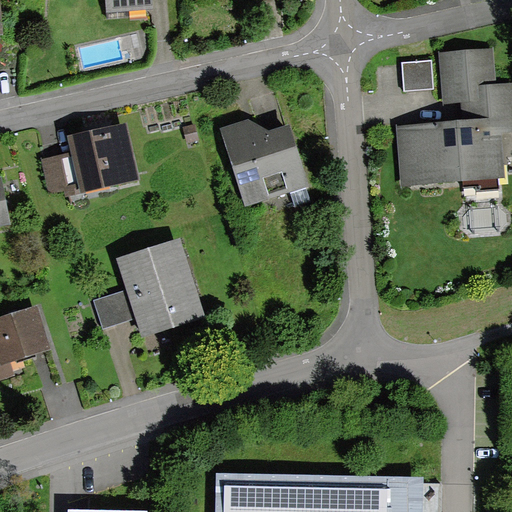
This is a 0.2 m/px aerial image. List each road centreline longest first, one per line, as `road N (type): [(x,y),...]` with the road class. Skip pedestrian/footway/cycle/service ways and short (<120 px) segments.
road 1 (residential): [(0,465),(149,416),(368,367),(339,45)]
road 2 (residential): [(0,122),(339,45)]
road 3 (residential): [(339,45),(511,4)]
